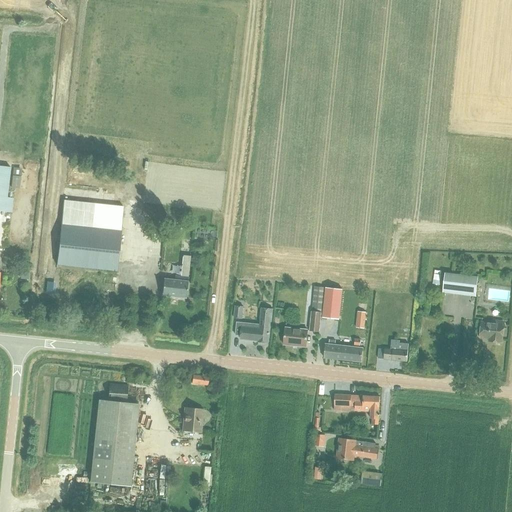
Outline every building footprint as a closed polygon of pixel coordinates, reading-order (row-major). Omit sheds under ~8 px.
[(0,211),(11,213),(13,198),(7,198),(10,168),(0,166),(0,211)] [(114,271),(120,207),(61,201),(54,265),(114,271)] [(190,252),(189,269),(196,269),(197,253),(190,252)] [(183,298),(188,257),(182,256),(179,276),(173,275),(173,279),(161,278),(159,295),(183,298)] [(476,296),(478,277),(445,273),(443,293),(476,296)] [(312,286),(309,310),(307,330),(316,331),(320,287),(312,286)] [(322,287),(319,317),(336,319),(339,289),(322,287)] [(234,318),(242,319),(243,307),(235,307),(234,318)] [(236,336),(241,336),(240,340),(258,342),(258,343),(268,344),(270,322),(271,322),(273,310),(262,309),(259,329),(243,327),(243,323),(237,323),(236,336)] [(356,327),(365,328),(366,313),(358,312),(356,327)] [(482,322),(480,338),(489,339),(489,342),(502,343),(505,324),(500,324),(501,321),(492,320),(492,323),(482,322)] [(302,346),(304,329),(283,327),(281,344),(302,346)] [(407,361),(409,344),(400,343),(400,341),(392,340),(391,349),(383,349),(379,348),(378,358),(382,359),(405,361),(407,361)] [(361,346),(324,343),(322,357),(359,361),(361,346)] [(208,377),(192,375),(191,383),(207,386),(208,377)] [(329,380),(329,392),(337,392),(338,381),(329,380)] [(109,384),(107,399),(125,401),(126,386),(109,384)] [(336,395),(335,410),(343,411),(343,406),(351,407),(355,407),(355,410),(371,411),(370,419),(372,420),(372,425),(378,425),(380,397),(363,396),(351,396),(351,395),(336,395)] [(130,487),(138,406),(97,402),(90,473),(90,478),(89,483),(130,487)] [(184,408),(182,432),(201,433),(203,410),(184,408)] [(315,443),(323,445),(324,434),(316,433),(315,443)] [(376,459),(378,449),(378,446),(375,446),(375,444),(355,440),(339,438),(336,458),(353,461),(353,458),(356,458),(356,456),(376,459)] [(382,474),(362,471),(361,483),(380,486),(382,474)]
